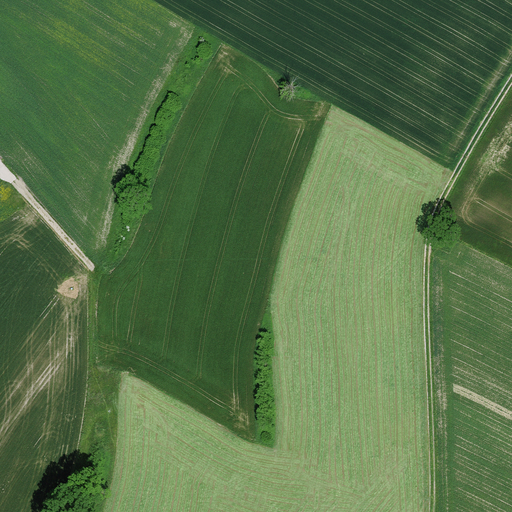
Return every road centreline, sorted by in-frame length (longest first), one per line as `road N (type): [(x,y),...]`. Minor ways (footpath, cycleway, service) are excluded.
road 1 (track): [(511,78),(445,192),(428,239),(432,501)]
road 2 (track): [(95,267),(0,163)]
